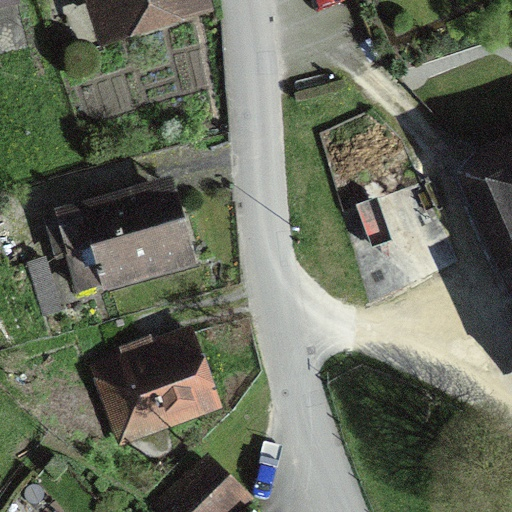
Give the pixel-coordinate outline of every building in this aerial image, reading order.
[(172,0),(106,0),(113,19),(172,0)] [(511,173),(489,184),(511,237),(511,173)] [(154,204),(150,191),(60,216),(66,242),(93,235),(106,281),(190,257),(174,199),(154,204)] [(205,400),(181,333),(95,365),(119,431),(205,400)] [(164,511),(232,511),(243,502),(203,463),(159,506),(164,511)]
